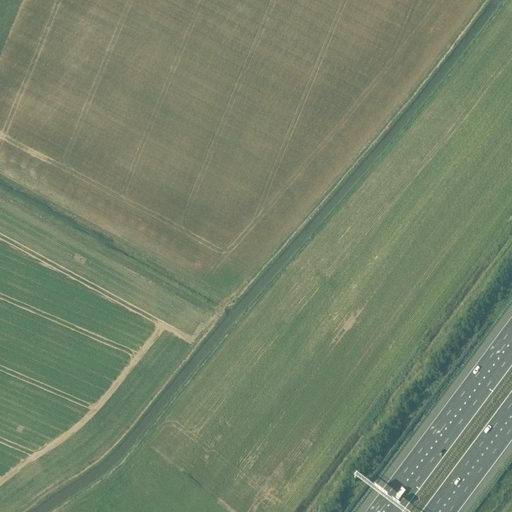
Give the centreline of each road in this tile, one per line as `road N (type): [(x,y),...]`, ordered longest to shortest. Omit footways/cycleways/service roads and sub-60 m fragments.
road 1 (motorway): [(511,340),(383,511)]
road 2 (motorway): [(439,511),(511,414)]
